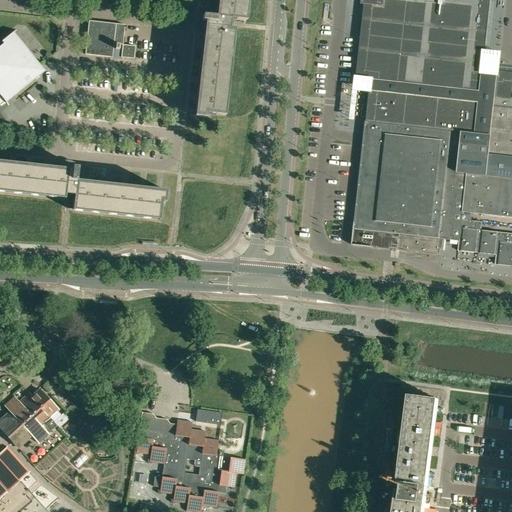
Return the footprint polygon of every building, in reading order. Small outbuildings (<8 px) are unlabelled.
[(216,0),(216,8),(201,7),(200,16),(202,16),(201,20),(201,19),(196,29),(204,33),(194,116),(200,117),(200,114),(223,116),(232,29),(228,28),(229,20),(244,21),(245,0),(216,0)] [(511,72),(497,71),(496,74),(488,73),(482,73),(490,2),(490,0),(364,0),(364,4),(356,76),(356,79),(372,80),(371,90),(369,90),(369,92),(366,121),(365,121),(352,244),(396,249),(440,254),(441,237),(451,238),(459,239),(458,250),(459,250),(459,249),(462,250),(475,251),(477,251),(477,252),(478,252),(479,252),(481,252),(494,253),(496,251),(496,254),(495,264),(496,264),(497,261),(499,264),(511,265),(511,233),(509,233),(500,232),(501,232),(499,231),(499,232),(481,230),(482,221),(471,220),(472,212),(473,212),(482,213),(492,214),(501,215),(511,216),(511,72)] [(112,58),(122,59),(122,58),(129,59),(134,59),(136,49),(136,47),(130,46),(123,46),(124,41),(124,35),(125,31),(125,27),(125,26),(99,23),(89,22),(87,33),(85,55),(112,58)] [(0,104),(4,101),(42,71),(14,35),(12,33),(1,42),(3,44),(0,46),(0,104)] [(77,167),(76,167),(75,166),(74,165),(73,164),(72,164),(71,163),(70,163),(68,163),(67,162),(66,162),(64,163),(64,165),(64,166),(63,166),(62,167),(61,167),(61,168),(60,169),(0,162),(0,189),(65,197),(65,194),(74,195),(72,209),(159,218),(162,197),(164,197),(165,191),(86,182),(87,167),(77,166),(77,167)] [(57,410),(39,390),(39,389),(32,396),(29,393),(28,394),(48,417),(49,417),(57,410)] [(49,417),(48,417),(28,394),(19,402),(15,397),(5,406),(9,411),(0,419),(0,428),(17,448),(31,435),(38,443),(57,425),(49,417)] [(410,395),(399,483),(402,483),(401,490),(390,488),(386,511),(424,511),(425,503),(427,493),(430,470),(438,398),(410,395)] [(221,413),(198,410),(196,422),(220,425),(221,413)] [(172,503),(173,503),(174,503),(175,502),(175,501),(187,503),(186,509),(198,511),(203,511),(203,510),(202,510),(202,509),(201,509),(202,504),(214,506),(214,507),(214,508),(215,509),(216,509),(217,509),(218,509),(219,508),(219,507),(219,506),(218,505),(217,504),(219,493),(224,494),(225,486),(231,487),(231,488),(232,489),(233,490),(234,490),(235,490),(236,489),(236,488),(236,487),(236,486),(235,485),(234,485),(236,473),(243,474),(245,459),(222,456),(222,454),(218,454),(218,455),(217,455),(219,441),(204,439),(205,432),(191,430),(192,423),(177,421),(178,420),(177,420),(176,428),(169,427),(170,423),(167,419),(156,418),(153,414),(142,412),(136,449),(135,449),(134,450),(134,451),(134,452),(134,453),(135,454),(136,454),(137,454),(138,453),(139,452),(150,454),(149,457),(148,458),(147,458),(147,459),(147,460),(147,461),(147,462),(148,462),(149,462),(150,462),(151,462),(151,461),(164,463),(162,477),(155,476),(153,485),(161,487),(160,489),(159,489),(158,490),(158,491),(157,491),(157,492),(158,493),(159,494),(160,494),(161,494),(162,493),(162,492),(174,494),(173,498),(172,498),(171,499),(170,500),(170,501),(171,502),(172,503)] [(103,415),(102,416),(90,428),(94,432),(107,419),(103,415)] [(67,421),(62,426),(66,431),(71,426),(67,421)] [(97,446),(97,454),(109,454),(109,446),(107,446),(107,445),(100,444),(100,446),(97,446)] [(0,498),(8,491),(29,472),(7,447),(0,453),(0,498)] [(83,453),(72,464),(78,469),(88,459),(83,453)]
